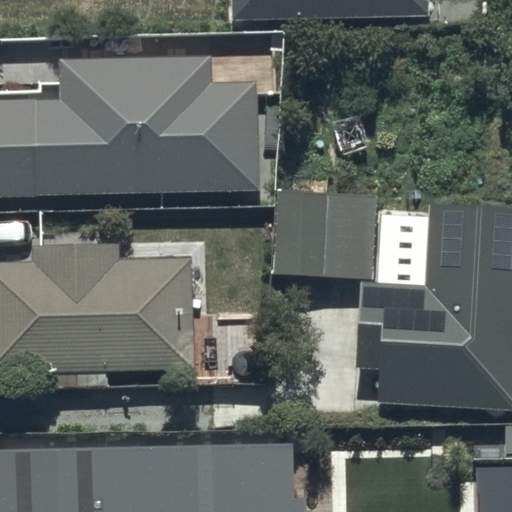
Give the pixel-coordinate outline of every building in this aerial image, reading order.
[(232,0),(233,22),(429,17),(428,0),(232,0)] [(0,106),(0,202),(248,194),(244,89),(189,90),(188,63),(45,68),(46,104),(0,106)] [(264,201),(262,281),(360,284),(363,204),(264,201)] [(360,335),(362,411),(502,415),(501,425),(511,424),(511,399),(509,399),(511,303),(511,215),(413,213),(411,292),(348,291),(338,334),(360,335)] [(0,357),(122,359),(122,249),(48,249),(48,234),(0,233),(0,357)] [(0,511),(304,511),(304,499),(294,499),(292,444),(0,450),(0,511)]
